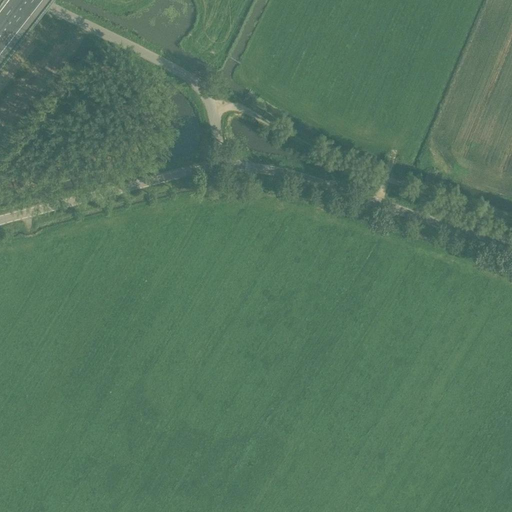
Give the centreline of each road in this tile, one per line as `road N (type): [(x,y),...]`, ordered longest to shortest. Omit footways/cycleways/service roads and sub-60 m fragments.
road 1 (track): [(213,111),(238,105),(350,164),(511,217)]
road 2 (tertiary): [(511,249),(318,184),(222,166)]
road 3 (unclassified): [(222,166),(203,89),(150,53),(37,0)]
road 4 (tertiary): [(0,222),(222,166)]
